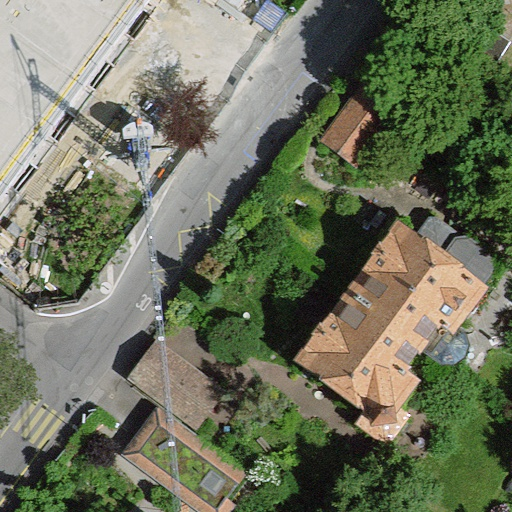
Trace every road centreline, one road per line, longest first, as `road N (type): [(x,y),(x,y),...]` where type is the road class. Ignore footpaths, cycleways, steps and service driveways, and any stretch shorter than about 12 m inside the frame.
road 1 (residential): [(71,369),(343,0)]
road 2 (residential): [(0,469),(71,369)]
